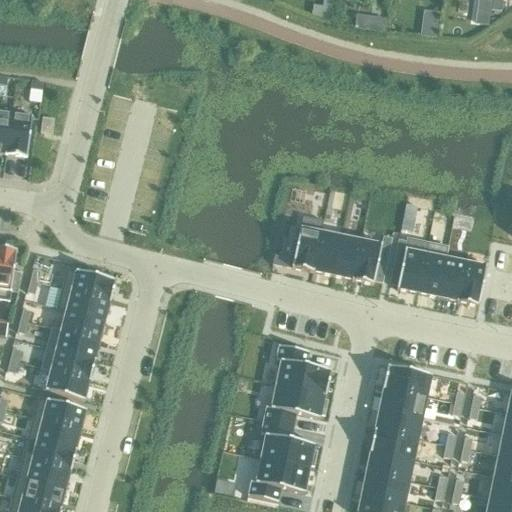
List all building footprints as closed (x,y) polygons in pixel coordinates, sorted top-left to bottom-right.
[(493,0),(492,0),(491,12),(501,13),(502,1),(493,0)] [(476,11),(474,26),(487,27),(489,13),(476,11)] [(436,29),(421,26),(419,37),(435,39),(436,29)] [(30,91),(41,92),(42,84),(31,83),(30,91)] [(11,115),(0,113),(0,155),(5,156),(11,115)] [(11,115),(5,156),(25,159),(31,118),(11,115)] [(41,119),(39,135),(51,137),(53,121),(41,119)] [(455,215),(454,218),(453,225),(460,226),(462,219),(462,217),(455,215)] [(292,242),(289,257),(293,258),(291,271),(312,275),(320,234),(299,230),(296,243),(292,242)] [(320,234),(312,275),(332,279),(340,238),(320,234)] [(340,238),(332,279),(352,283),(360,243),(340,238)] [(381,247),(380,250),(388,252),(391,241),(382,239),(381,247)] [(396,288),(395,292),(416,297),(425,256),(427,244),(407,240),(406,244),(404,252),(403,255),(401,266),(399,277),(396,288)] [(398,242),(395,253),(403,255),(404,252),(406,244),(398,242)] [(360,243),(352,283),(373,288),(374,284),(376,273),(378,261),(380,250),(381,247),(360,243)] [(380,250),(378,261),(386,263),(388,252),(380,250)] [(0,251),(0,302),(7,303),(14,253),(0,251)] [(395,253),(393,265),(401,266),(403,255),(395,253)] [(425,256),(416,297),(436,301),(445,260),(425,256)] [(445,260),(436,301),(456,305),(465,264),(445,260)] [(378,261),(376,273),(384,274),(386,263),(378,261)] [(465,264),(456,305),(477,309),(486,269),(465,264)] [(393,265),(391,276),(399,277),(401,266),(393,265)] [(66,270),(61,291),(110,304),(115,283),(102,280),(103,276),(89,272),(88,276),(66,270)] [(32,272),(29,283),(37,285),(40,274),(32,272)] [(376,273),(374,284),(381,285),(384,274),(376,273)] [(391,276),(389,287),(396,288),(399,277),(391,276)] [(29,283),(26,295),(34,297),(37,285),(29,283)] [(61,291),(55,311),(104,324),(109,305),(110,304),(61,291)] [(22,311),(19,323),(27,325),(30,313),(22,311)] [(55,311),(55,312),(64,315),(60,333),(99,344),(104,324),(55,311)] [(19,323),(16,335),(24,337),(27,325),(19,323)] [(50,331),(45,351),(55,353),(94,363),(95,362),(94,362),(99,344),(60,333),(50,331)] [(275,362),(274,363),(280,365),(275,387),(325,398),(330,373),(305,368),(308,356),(309,354),(278,348),(277,349),(278,349),(275,362)] [(12,351),(9,362),(17,364),(20,353),(12,351)] [(45,351),(40,370),(50,373),(89,383),(94,363),(55,353),(45,351)] [(9,362),(6,374),(14,376),(17,364),(9,362)] [(388,369),(383,391),(426,400),(430,378),(388,369)] [(44,392),(44,393),(84,404),(85,402),(84,402),(89,384),(89,383),(50,373),(45,392),(44,392)] [(265,411),(262,423),(293,430),(295,417),(319,422),(320,420),(319,420),(320,417),(324,418),(327,402),(323,401),(324,398),(325,399),(325,398),(275,387),(270,410),(265,409),(265,411)] [(383,391),(379,412),(422,421),(426,400),(383,391)] [(456,394),(453,406),(461,407),(464,396),(456,394)] [(472,397),(470,409),(478,411),(480,399),(472,397)] [(37,400),(31,421),(80,433),(85,414),(86,413),(37,400)] [(453,406),(451,417),(459,419),(461,407),(453,406)] [(470,409),(468,421),(475,423),(478,411),(470,409)] [(379,412),(374,433),(417,442),(422,421),(379,412)] [(511,417),(505,416),(501,438),(511,439),(511,417)] [(31,421),(26,440),(76,453),(76,452),(75,452),(80,433),(31,421)] [(259,436),(259,438),(264,439),(259,462),(309,472),(309,468),(314,469),(317,453),(313,452),(313,449),(314,449),(314,447),(290,442),(293,430),(262,423),(260,436),(259,436)] [(374,433),(369,454),(413,463),(417,442),(374,433)] [(447,436),(444,448),(452,449),(455,438),(447,436)] [(511,439),(501,438),(496,459),(511,461),(511,439)] [(26,440),(21,460),(70,473),(76,453),(26,440)] [(464,440),(461,451),(469,453),(472,441),(464,440)] [(444,448),(442,460),(450,461),(452,449),(444,448)] [(461,451),(459,463),(467,465),(469,453),(461,451)] [(369,454),(365,475),(409,485),(413,463),(369,454)] [(511,461),(496,459),(492,480),(511,483),(511,461)] [(21,460),(16,480),(65,492),(70,474),(70,473),(21,460)] [(247,497),(246,499),(277,505),(280,491),(304,496),(304,495),(309,472),(259,462),(255,485),(250,484),(249,485),(250,485),(247,497)] [(365,475),(360,496),(404,505),(409,485),(365,475)] [(438,478),(436,490),(444,492),(446,480),(438,478)] [(16,480),(11,500),(58,511),(60,511),(61,511),(60,511),(65,492),(16,480)] [(511,483),(492,480),(488,501),(511,505),(511,483)] [(455,482),(453,494),(460,495),(463,484),(455,482)] [(436,490),(433,502),(441,504),(444,492),(436,490)] [(453,494),(450,505),(458,507),(460,495),(453,494)] [(360,496),(356,511),(402,511),(404,505),(360,496)] [(58,511),(11,500),(8,511),(58,511)] [(511,511),(511,505),(488,501),(485,511),(511,511)]
